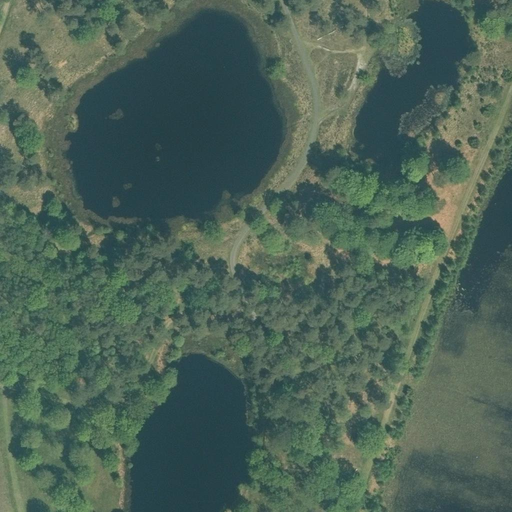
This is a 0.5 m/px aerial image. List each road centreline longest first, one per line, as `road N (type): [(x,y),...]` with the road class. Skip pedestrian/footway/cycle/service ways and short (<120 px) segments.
road 1 (track): [(400,371),(511,87)]
road 2 (track): [(1,380),(96,411),(144,373),(170,297)]
road 3 (track): [(338,509),(361,487),(400,371)]
